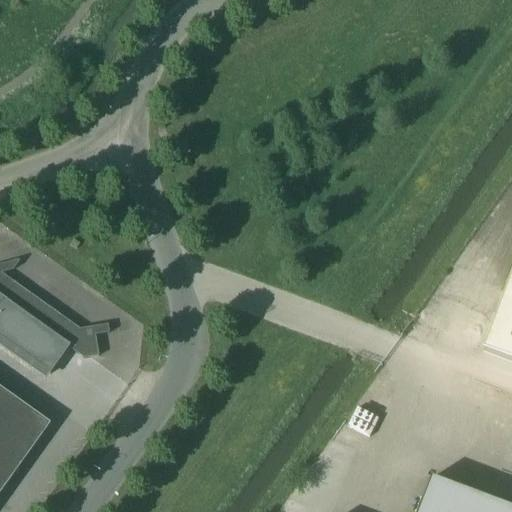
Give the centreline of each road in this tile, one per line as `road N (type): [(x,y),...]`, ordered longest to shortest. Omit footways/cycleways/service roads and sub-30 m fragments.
road 1 (unclassified): [(89,511),(189,360),(178,284),(122,129)]
road 2 (unclassified): [(122,129),(172,35),(217,0)]
road 3 (unclassified): [(0,190),(92,153),(122,129)]
